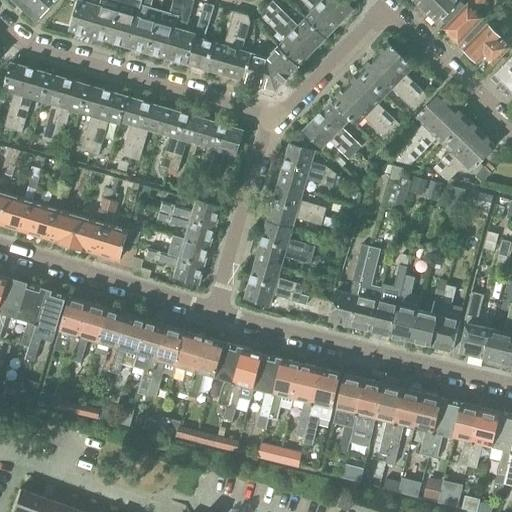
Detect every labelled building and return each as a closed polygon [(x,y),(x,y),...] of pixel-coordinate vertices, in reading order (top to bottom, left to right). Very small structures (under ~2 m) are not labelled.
[(28,0),(26,3),(42,17),(58,0),(28,0)] [(91,36),(102,0),(90,0),(90,2),(83,0),(78,0),(70,30),(91,36)] [(111,0),(102,0),(91,36),(110,41),(119,10),(109,7),(111,0)] [(129,47),(143,0),(132,0),(132,1),(129,0),(121,0),(119,10),(110,41),(129,47)] [(152,0),(143,0),(129,47),(148,53),(157,21),(148,18),(152,0)] [(157,21),(148,53),(168,58),(185,0),(173,0),(167,24),(157,21)] [(195,0),(194,0),(185,0),(168,58),(187,64),(196,32),(186,30),(195,0)] [(302,0),(313,11),(306,19),(326,38),(339,24),(314,0),(302,0)] [(314,0),(339,24),(355,8),(346,0),(314,0)] [(413,0),(422,8),(430,0),(413,0)] [(430,0),(422,8),(438,23),(460,0),(430,0)] [(485,0),(472,0),(444,29),(459,43),(483,18),(476,10),(485,0)] [(273,1),(266,8),(312,53),(326,38),(306,19),(299,26),(273,1)] [(196,32),(187,64),(206,69),(214,43),(204,40),(214,6),(205,3),(196,32)] [(298,67),(312,53),(266,8),(262,13),(263,18),(286,40),(278,48),(298,67)] [(224,46),(214,43),(206,69),(226,75),(244,14),(235,12),(224,46)] [(511,37),(508,42),(504,38),(496,30),(506,18),(500,12),(463,48),(478,63),(484,58),(492,67),(511,46),(511,37)] [(244,14),(226,75),(244,80),(252,54),(242,51),(250,23),(248,15),(244,14)] [(389,42),(374,57),(422,103),(428,96),(406,74),(414,66),(389,42)] [(268,58),(252,54),(244,80),(276,90),(298,67),(278,48),(268,58)] [(360,72),(385,96),(393,89),(415,111),(422,103),(374,57),(360,72)] [(511,57),(491,79),(497,84),(500,81),(511,92),(511,57)] [(14,130),(31,69),(11,63),(3,91),(14,94),(4,128),(14,130)] [(31,69),(14,130),(23,133),(32,100),(43,103),(51,74),(31,69)] [(360,72),(346,87),(393,133),(401,125),(379,104),(385,96),(360,72)] [(52,141),(70,80),(51,74),(43,103),(53,105),(43,139),(52,141)] [(70,80),(52,141),(61,144),(70,110),(81,114),(90,85),(70,80)] [(91,153),(109,91),(90,85),(81,114),(91,116),(82,150),(91,153)] [(387,139),(393,133),(346,87),(333,101),(351,119),(349,120),(356,127),(365,118),(387,139)] [(109,91),(91,153),(99,155),(109,121),(121,125),(122,123),(130,97),(109,91)] [(398,162),(400,162),(455,106),(441,92),(415,118),(422,125),(392,156),(398,162)] [(132,158),(148,102),(130,97),(122,123),(131,126),(122,155),(132,158)] [(333,101),(318,117),(355,153),(362,146),(343,127),(349,120),(351,119),(333,101)] [(148,102),(132,158),(140,161),(148,131),(160,134),(167,107),(148,102)] [(469,119),(455,106),(400,162),(411,165),(412,165),(437,140),(443,146),(469,119)] [(170,169),(187,113),(167,107),(160,134),(170,137),(161,167),(169,169),(170,169)] [(187,113),(170,169),(178,171),(187,142),(198,145),(206,118),(187,113)] [(355,153),(318,117),(303,132),(322,150),(330,141),(349,159),(355,153)] [(208,180),(225,124),(206,118),(198,145),(208,148),(199,178),(208,180)] [(438,172),(441,175),(482,132),(469,119),(443,146),(450,152),(434,168),(438,172)] [(225,124),(208,180),(216,183),(225,153),(237,157),(245,130),(225,124)] [(482,132),(441,175),(447,180),(450,181),(464,166),(471,172),(497,146),(482,132)] [(284,163),(336,177),(337,174),(326,166),(312,162),(316,150),(290,142),(284,163)] [(130,163),(120,160),(118,169),(127,172),(130,163)] [(279,182),(304,189),(307,179),(333,187),(336,177),(284,163),(279,182)] [(384,163),(383,167),(381,171),(391,174),(393,166),(384,163)] [(489,163),(476,176),(483,182),(495,169),(489,163)] [(404,168),(395,165),(394,165),(391,179),(395,180),(395,183),(393,182),(386,202),(395,206),(394,210),(402,212),(412,181),(401,178),(404,168)] [(29,188),(38,190),(41,178),(32,176),(29,188)] [(414,177),(410,191),(423,195),(428,180),(414,177)] [(439,201),(443,184),(431,181),(427,197),(439,201)] [(52,194),(61,197),(65,185),(56,182),(52,194)] [(273,201),(324,216),(327,208),(301,200),(304,189),(279,182),(273,201)] [(72,187),(65,185),(61,197),(68,199),(72,187)] [(151,188),(144,186),(141,196),(149,197),(151,188)] [(224,202),(226,192),(206,186),(202,197),(224,202)] [(452,186),(448,200),(462,204),(466,190),(452,186)] [(81,216),(72,244),(74,245),(76,248),(82,250),(85,248),(96,252),(105,223),(108,211),(109,211),(112,200),(114,194),(115,191),(106,188),(103,198),(100,208),(99,208),(98,212),(96,220),(81,216)] [(471,204),(490,210),(494,196),(475,190),(471,204)] [(0,222),(0,223),(9,194),(0,191),(0,222)] [(9,194),(0,223),(3,224),(4,226),(10,228),(13,227),(24,230),(33,201),(9,194)] [(159,211),(216,227),(222,206),(197,198),(194,210),(162,201),(159,211)] [(112,200),(109,211),(116,213),(119,202),(112,200)] [(33,201),(24,230),(48,237),(57,208),(33,201)] [(268,221),(293,228),(296,217),(321,225),(324,216),(273,201),(268,221)] [(57,208),(48,237),(59,240),(61,243),(66,245),(69,244),(72,244),(81,216),(57,208)] [(188,228),(185,239),(211,247),(216,227),(159,211),(157,219),(188,228)] [(262,240),(313,255),(316,247),(290,239),(293,228),(268,221),(262,240)] [(105,223),(96,252),(120,259),(129,230),(105,223)] [(137,243),(140,232),(132,229),(128,241),(137,243)] [(205,266),(211,247),(185,239),(154,229),(148,249),(205,266)] [(257,259),(282,267),(285,256),(310,264),(313,255),(262,240),(257,259)] [(511,242),(502,240),(495,269),(504,271),(511,242)] [(329,321),(350,326),(371,246),(362,244),(350,292),(337,289),(329,321)] [(370,331),(378,299),(380,291),(381,291),(382,287),(372,285),(381,249),(371,246),(350,326),(370,331)] [(205,266),(148,249),(146,257),(177,267),(174,279),(199,286),(205,266)] [(378,299),(370,331),(390,336),(406,275),(410,256),(402,254),(393,294),(381,291),(380,291),(378,299)] [(251,279),(302,293),(304,285),(279,277),(282,267),(257,259),(251,279)] [(0,308),(9,278),(0,274),(0,308)] [(415,277),(406,275),(390,336),(410,341),(419,310),(422,296),(412,294),(415,277)] [(9,278),(0,308),(0,338),(8,315),(18,318),(29,284),(9,278)] [(432,347),(446,286),(447,285),(448,280),(440,278),(431,313),(419,310),(410,341),(432,347)] [(302,293),(251,279),(245,299),(270,307),(274,295),(299,302),(302,293)] [(29,284),(18,318),(28,321),(21,345),(29,347),(30,347),(47,289),(29,284)] [(456,287),(447,285),(446,286),(432,347),(453,352),(461,320),(460,320),(463,308),(452,305),(456,287)] [(29,347),(25,359),(34,362),(42,339),(53,342),(67,295),(47,289),(30,347),(29,347)] [(477,325),(484,295),(472,291),(464,323),(467,324),(460,353),(484,358),(491,329),(477,325)] [(72,360),(90,301),(71,296),(54,349),(64,353),(63,357),(72,360)] [(90,301),(72,360),(82,363),(88,339),(100,343),(110,307),(90,301)] [(511,346),(511,302),(511,303),(504,332),(491,329),(484,358),(508,364),(511,346)] [(320,305),(317,316),(327,319),(330,307),(320,305)] [(111,372),(129,312),(110,307),(100,343),(97,353),(106,356),(102,369),(111,372)] [(134,367),(138,354),(137,354),(148,317),(129,312),(111,372),(120,375),(123,364),(134,367)] [(168,323),(148,317),(137,354),(138,354),(148,357),(138,393),(147,396),(168,323)] [(176,365),(186,328),(168,323),(147,396),(156,398),(163,372),(173,375),(176,365)] [(186,328),(176,365),(186,368),(179,394),(189,397),(207,334),(186,328)] [(207,334),(189,397),(198,400),(205,374),(215,377),(216,376),(226,340),(207,334)] [(218,405),(227,407),(245,345),(226,340),(216,376),(215,377),(225,380),(218,405)] [(251,399),(254,386),(264,350),(245,345),(227,407),(223,418),(233,421),(239,396),(251,399)] [(284,356),(264,350),(254,386),(265,389),(260,415),(257,428),(265,430),(284,356)] [(284,356),(265,430),(275,432),(277,420),(280,407),(292,410),(295,398),(304,362),(284,356)] [(323,367),(304,362),(295,398),(304,400),(297,435),(306,437),(323,367)] [(342,372),(323,367),(306,437),(314,439),(319,417),(330,420),(333,408),(342,372)] [(345,374),(335,417),(347,419),(339,451),(347,453),(350,442),(351,440),(351,438),(366,379),(345,374)] [(18,389),(15,400),(35,405),(40,383),(20,378),(18,389)] [(370,446),(377,419),(385,383),(366,379),(351,438),(351,440),(350,442),(370,446)] [(404,388),(385,383),(377,419),(387,421),(379,453),(388,456),(404,388)] [(15,400),(18,389),(5,385),(2,397),(15,400)] [(404,388),(388,456),(386,463),(395,465),(404,425),(415,428),(423,393),(404,388)] [(61,400),(62,396),(42,391),(38,405),(58,410),(61,400)] [(419,454),(429,457),(443,398),(423,393),(415,428),(426,431),(419,454)] [(462,402),(443,398),(429,457),(438,458),(444,435),(454,437),(462,402)] [(58,410),(79,415),(82,405),(61,400),(58,410)] [(458,464),(468,466),(483,407),(462,402),(454,437),(464,440),(458,464)] [(82,405),(79,415),(99,419),(101,409),(82,405)] [(130,427),(130,425),(135,410),(122,406),(117,423),(130,427)] [(482,444),(493,447),(502,412),(483,407),(468,466),(478,468),(482,444)] [(101,408),(101,409),(99,419),(112,422),(114,411),(101,408)] [(503,450),(497,473),(506,476),(511,452),(511,414),(502,412),(493,447),(503,450)] [(181,422),(170,418),(165,434),(177,437),(180,425),(181,422)] [(147,419),(144,429),(158,432),(161,422),(147,419)] [(177,437),(196,442),(200,430),(180,425),(177,437)] [(221,427),(218,436),(220,436),(224,437),(227,428),(221,427)] [(218,436),(200,430),(196,442),(216,448),(216,447),(220,436),(218,436)] [(220,436),(216,447),(238,452),(241,441),(224,437),(220,436)] [(262,443),(258,457),(280,462),(283,448),(262,443)] [(302,453),(283,448),(280,462),(299,467),(302,453)] [(361,482),(365,469),(357,467),(353,480),(361,482)] [(497,473),(495,482),(504,484),(506,476),(497,473)] [(384,489),(399,493),(402,482),(401,482),(386,478),(384,489)] [(402,482),(399,493),(407,495),(407,494),(411,495),(414,481),(403,478),(402,482)] [(438,501),(443,481),(428,478),(424,498),(438,501)] [(458,485),(443,481),(438,501),(453,505),(458,485)] [(34,511),(41,497),(19,489),(10,511),(34,511)] [(349,511),(352,502),(353,499),(342,495),(337,507),(349,511)] [(462,509),(476,511),(477,511),(480,501),(481,499),(465,495),(462,509)] [(41,497),(34,511),(57,511),(61,504),(41,497)] [(492,511),(494,505),(480,501),(477,511),(492,511)]
